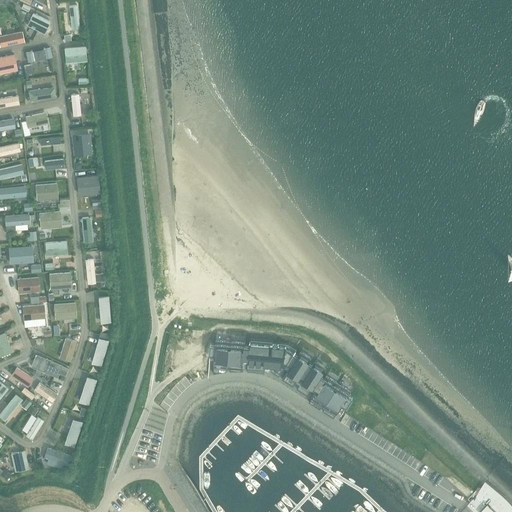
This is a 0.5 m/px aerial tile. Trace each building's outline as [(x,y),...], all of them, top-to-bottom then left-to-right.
[(71,29),(79,28),(77,4),(69,5),(71,29)] [(44,33),(50,21),(34,13),(28,25),(44,33)] [(0,44),(0,46),(24,41),(22,32),(0,36),(0,44)] [(86,60),(85,46),(65,49),(66,62),(86,60)] [(26,53),(28,62),(52,57),(50,48),(26,53)] [(0,57),(0,72),(17,69),(14,55),(0,57)] [(31,99),(55,96),(53,87),(29,91),(31,99)] [(71,95),(73,115),(81,114),(79,94),(71,95)] [(0,106),(19,104),(17,96),(0,98),(0,106)] [(27,121),(21,122),(24,136),(30,135),(29,127),(42,125),(41,119),(46,118),(45,113),(26,117),(27,121)] [(15,127),(13,119),(0,120),(0,134),(1,133),(0,130),(15,127)] [(89,149),(88,134),(73,136),(75,150),(89,149)] [(60,136),(40,138),(41,145),(60,143),(60,136)] [(0,154),(20,150),(18,143),(0,146),(0,154)] [(45,161),(46,169),(64,167),(63,159),(45,161)] [(21,164),(0,168),(0,178),(23,173),(21,164)] [(97,176),(78,178),(79,194),(99,192),(97,176)] [(57,198),(56,183),(36,185),(37,200),(57,198)] [(0,188),(0,197),(2,198),(6,198),(7,196),(25,195),(25,187),(0,188)] [(100,200),(92,201),(93,208),(101,207),(100,200)] [(41,228),(61,226),(60,211),(39,213),(41,228)] [(28,213),(5,216),(6,224),(7,224),(8,229),(16,228),(16,225),(29,223),(28,213)] [(92,241),(90,217),(82,218),(84,242),(92,241)] [(35,225),(27,226),(29,234),(36,232),(35,225)] [(46,255),(67,254),(66,241),(45,242),(46,255)] [(9,248),(10,263),(32,261),(31,246),(9,248)] [(104,273),(95,274),(93,259),(85,259),(88,283),(96,282),(95,281),(105,280),(104,273)] [(51,289),(71,287),(70,272),(50,274),(51,289)] [(17,276),(7,275),(6,285),(16,285),(17,276)] [(19,292),(40,290),(38,277),(17,279),(19,292)] [(111,321),(108,296),(99,297),(100,311),(101,311),(102,322),(111,321)] [(55,319),(76,317),(74,302),(54,304),(55,319)] [(23,306),(24,319),(45,318),(44,304),(23,306)] [(96,351),(92,362),(101,365),(108,341),(106,340),(108,334),(100,332),(95,351),(96,351)] [(0,355),(12,351),(5,333),(0,334),(0,355)] [(63,359),(71,361),(77,341),(69,339),(63,359)] [(211,346),(210,354),(215,355),(214,357),(214,363),(213,374),(227,372),(227,367),(230,367),(230,372),(243,372),(244,365),(244,359),(245,356),(249,356),(249,345),(245,345),(245,342),(216,340),(215,344),(213,344),(211,344),(211,345),(211,346)] [(248,366),(247,372),(250,373),(264,374),(264,372),(265,368),(268,368),(271,368),(271,371),(271,372),(279,377),(281,373),(284,370),(287,364),(288,362),(295,352),(297,349),(296,349),(294,352),(286,347),(287,345),(250,342),(249,345),(249,356),(248,360),(248,362),(248,366)] [(287,372),(282,380),(293,387),(295,383),(299,386),(297,389),(308,396),(310,392),(314,386),(315,384),(321,375),(326,367),(315,360),(313,364),(309,362),(311,358),(300,351),(298,355),(295,352),(288,362),(292,365),(291,367),(287,372)] [(63,365),(37,353),(32,364),(57,376),(59,372),(65,375),(68,368),(62,365),(63,365)] [(28,386),(33,378),(17,367),(11,375),(28,386)] [(314,394),(309,402),(320,409),(323,404),(326,406),(323,411),(334,418),(337,413),(340,408),(343,403),(347,406),(353,397),(349,395),(351,391),(326,375),(325,377),(321,375),(315,384),(319,387),(317,389),(314,394)] [(80,401),(88,404),(96,380),(87,377),(83,390),(80,401)] [(52,402),(57,394),(39,383),(34,390),(52,402)] [(0,414),(0,415),(5,420),(22,400),(16,395),(0,414)] [(25,435),(32,439),(43,421),(37,417),(25,435)] [(74,446),(82,422),(73,419),(70,430),(69,430),(65,443),(74,446)] [(61,453),(47,448),(45,456),(48,457),(64,462),(68,464),(71,456),(64,454),(65,453),(62,452),(61,453)] [(13,463),(0,466),(0,470),(3,474),(15,471),(29,468),(25,451),(11,454),(13,463)] [(477,511),(511,511),(511,508),(503,498),(484,484),(475,499),(474,498),(469,504),(477,511)]
